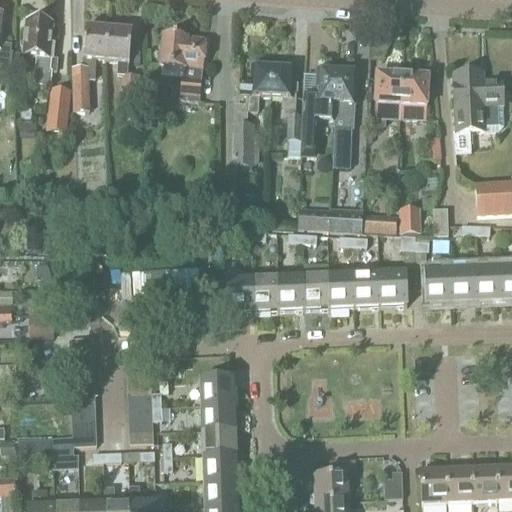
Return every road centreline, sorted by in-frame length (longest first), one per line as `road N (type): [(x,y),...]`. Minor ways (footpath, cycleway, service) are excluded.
road 1 (residential): [(511,334),(261,345)]
road 2 (residential): [(292,453),(511,448)]
road 3 (residential): [(292,453),(265,448),(261,345)]
road 4 (tertiary): [(511,8),(388,1)]
